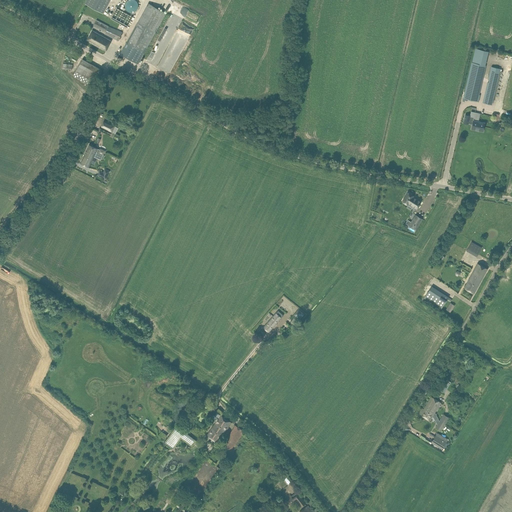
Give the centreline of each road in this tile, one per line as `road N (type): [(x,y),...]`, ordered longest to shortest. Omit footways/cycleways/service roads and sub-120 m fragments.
road 1 (unclassified): [(511,200),(353,172),(245,139),(0,4)]
road 2 (unclassified): [(350,511),(511,246)]
road 3 (track): [(111,64),(79,134),(0,249)]
road 4 (unclassified): [(324,511),(279,455),(224,407)]
